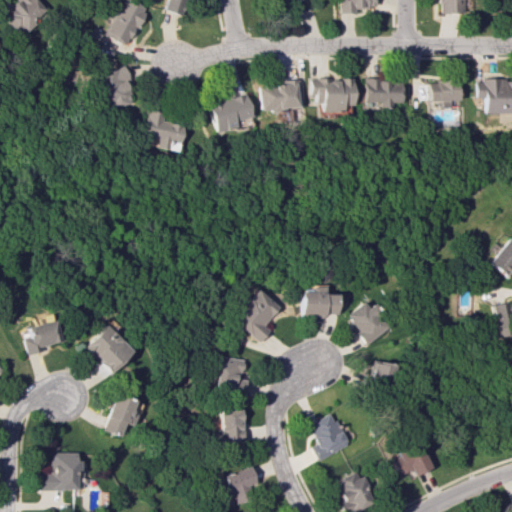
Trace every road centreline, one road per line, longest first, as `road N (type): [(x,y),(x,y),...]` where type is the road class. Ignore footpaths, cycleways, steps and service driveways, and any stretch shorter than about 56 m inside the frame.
road 1 (residential): [(511,44),(235,49),(171,64)]
road 2 (residential): [(300,511),(272,450),(270,421),(280,387),(309,362)]
road 3 (residential): [(1,511),(4,423),(27,396),(57,392)]
